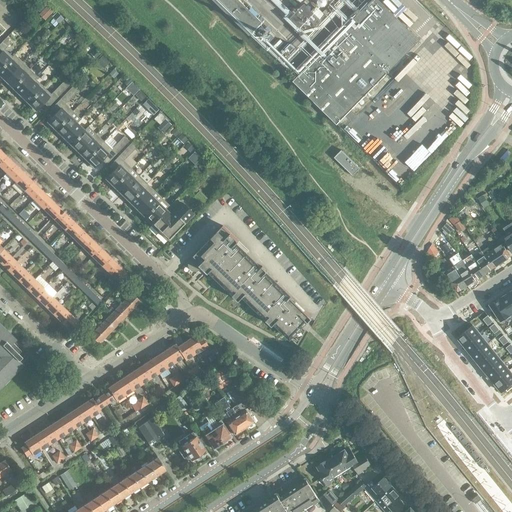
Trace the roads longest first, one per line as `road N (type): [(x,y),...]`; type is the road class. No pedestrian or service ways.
road 1 (residential): [(185,312),(180,295),(0,120)]
road 2 (tertiary): [(504,86),(380,280)]
road 3 (tertiary): [(388,285),(511,106)]
road 4 (tertiary): [(310,394),(285,423),(151,511)]
road 5 (residential): [(430,511),(323,402)]
road 6 (residential): [(310,394),(185,312)]
road 7 (tertiary): [(323,402),(388,285)]
road 8 (tertiary): [(380,280),(310,394)]
road 9 (unclassified): [(89,379),(0,292)]
